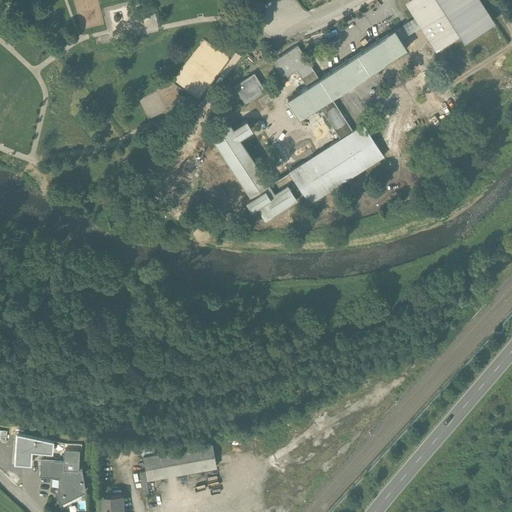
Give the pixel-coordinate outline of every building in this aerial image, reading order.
[(412,0),(407,4),(437,50),(462,34),(466,39),(493,22),(478,0),(412,0)] [(396,30),(319,80),(297,46),(272,62),(283,79),(296,71),(307,87),(287,100),(299,118),(319,106),(340,139),(289,172),(289,173),(275,182),(278,187),(285,183),(295,198),(302,193),(309,204),(383,157),(374,143),(373,143),(370,139),(371,139),(363,125),(352,132),(331,98),(407,49),(396,30)] [(254,75),(234,87),(245,104),(264,91),(254,75)] [(269,186),(238,138),(251,130),(246,121),(232,129),(228,123),(210,135),(251,198),(246,201),(251,209),(256,206),(265,219),(296,199),(295,198),(285,183),(278,187),(275,182),(269,186)] [(184,173),(178,172),(177,176),(172,180),(171,186),(175,191),(174,195),(176,197),(178,197),(180,196),(181,192),(186,188),(187,182),(183,177),(184,173)] [(53,442),(16,434),(14,464),(31,466),(32,452),(52,454),(53,442)] [(181,446),(140,448),(146,481),(216,468),(212,445),(182,450),(181,446)] [(77,451),(65,450),(64,463),(41,462),(41,469),(41,478),(51,478),(51,475),(61,476),(60,489),(62,492),(58,494),(57,497),(60,503),(62,503),(83,492),(82,484),(83,484),(80,470),(77,470),(77,452),(77,451)] [(122,511),(122,496),(103,497),(103,511),(122,511)]
